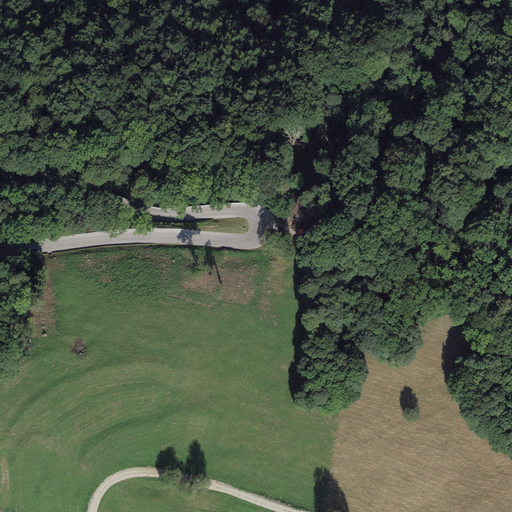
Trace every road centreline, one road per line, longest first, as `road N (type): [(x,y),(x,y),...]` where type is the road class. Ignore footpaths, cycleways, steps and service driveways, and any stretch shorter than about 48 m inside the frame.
road 1 (tertiary): [(0,253),(144,236),(242,242),(262,232),(261,218),(245,210),(156,214),(53,183),(0,184)]
road 2 (track): [(294,511),(148,474),(112,484),(94,511)]
